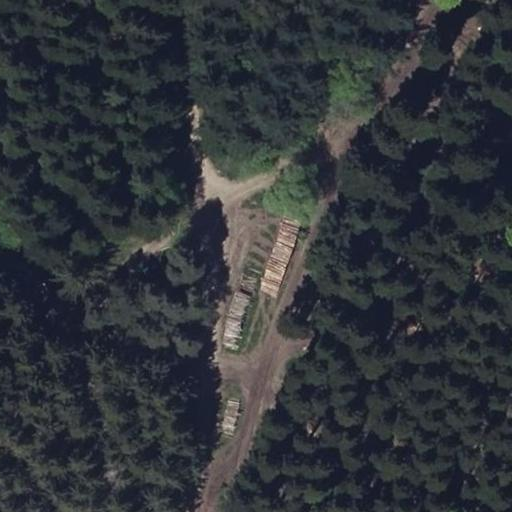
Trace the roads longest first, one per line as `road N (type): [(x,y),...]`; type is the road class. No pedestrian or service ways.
road 1 (track): [(215,511),(422,0)]
road 2 (track): [(165,511),(215,261),(212,0)]
road 3 (track): [(0,261),(117,408),(117,511)]
